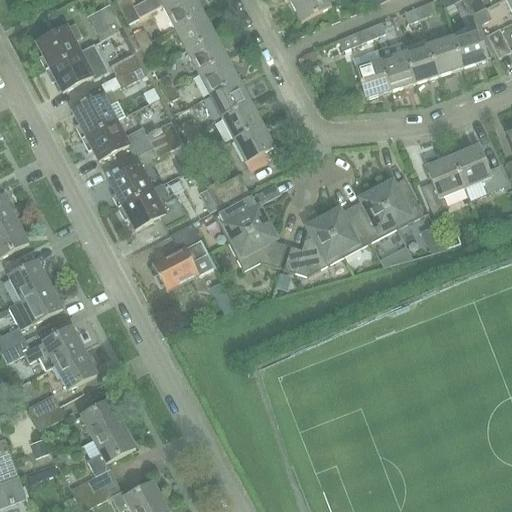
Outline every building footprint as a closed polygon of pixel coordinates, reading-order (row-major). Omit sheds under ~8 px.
[(114,0),(128,27),(139,21),(127,0),(114,0)] [(157,0),(163,10),(181,0),(157,0)] [(181,0),(163,10),(174,32),(204,16),(195,0),(181,0)] [(302,27),(332,11),(326,0),(298,0),(290,4),(302,27)] [(372,0),(377,9),(394,0),(372,0)] [(460,0),(440,0),(439,1),(445,12),(462,3),(460,0)] [(417,12),(420,23),(433,18),(428,7),(417,12)] [(101,45),(123,34),(109,9),(88,21),(101,45)] [(486,11),(475,17),(481,29),(492,23),(486,11)] [(409,28),(420,23),(417,12),(405,17),(409,28)] [(174,32),(186,55),(216,38),(204,16),(174,32)] [(40,62),(46,74),(82,55),(77,45),(83,41),(76,27),(70,31),(69,30),(36,47),(43,60),(40,62)] [(370,31),(374,42),(386,38),(381,27),(370,31)] [(358,36),(339,43),(344,54),(372,43),(374,42),(370,31),(358,36)] [(452,40),(463,73),(489,65),(487,61),(484,49),(478,31),(452,40)] [(145,33),(135,39),(140,49),(141,51),(151,45),(145,33)] [(487,39),(499,62),(511,56),(500,33),(487,39)] [(186,55),(198,77),(228,60),(216,38),(186,55)] [(428,47),(439,81),(463,73),(452,40),(428,47)] [(141,51),(147,62),(157,56),(151,45),(141,51)] [(378,54),(391,96),(415,88),(402,47),(378,54)] [(402,47),(415,88),(439,81),(428,47),(405,55),(402,47)] [(66,64),(46,74),(51,85),(55,83),(62,97),(95,80),(96,83),(109,76),(95,48),(82,55),(66,64)] [(487,49),(484,49),(487,61),(492,59),(487,49)] [(315,54),(303,59),(306,67),(318,62),(315,54)] [(366,104),(391,96),(378,54),(354,62),(356,70),(366,104)] [(135,56),(110,70),(116,81),(141,67),(135,56)] [(198,77),(209,99),(239,82),(228,60),(198,77)] [(141,67),(116,81),(122,92),(147,79),(141,67)] [(158,83),(164,96),(175,90),(169,78),(158,83)] [(209,99),(221,121),(223,120),(251,104),(239,82),(209,99)] [(164,96),(170,106),(181,100),(175,90),(164,96)] [(73,116),(80,129),(76,131),(82,143),(118,124),(127,118),(114,95),(105,99),(73,116)] [(221,121),(233,143),(263,127),(251,104),(223,120),(221,121)] [(181,128),(188,140),(198,134),(192,122),(181,128)] [(131,149),(118,124),(82,143),(88,154),(92,152),(99,166),(131,149)] [(171,125),(146,138),(152,150),(177,136),(171,125)] [(233,143),(245,167),(276,151),(263,127),(233,143)] [(204,145),(198,134),(188,140),(193,151),(204,145)] [(177,136),(152,150),(159,162),(184,148),(177,136)] [(453,160),(466,193),(482,187),(487,198),(508,189),(500,169),(489,174),(479,150),(453,160)] [(187,159),(174,166),(180,178),(193,171),(187,159)] [(448,211),(444,202),(466,193),(453,160),(426,171),(432,186),(421,191),(432,217),(448,211)] [(112,200),(118,212),(160,189),(154,192),(141,168),(109,185),(116,198),(112,200)] [(207,191),(219,211),(248,195),(245,189),(239,178),(221,188),(219,184),(207,191)] [(393,225),(397,233),(424,219),(405,182),(394,187),(393,185),(377,194),(393,225)] [(160,189),(118,212),(124,223),(128,221),(135,235),(160,221),(166,233),(188,221),(177,201),(169,205),(160,189)] [(351,210),(371,247),(397,233),(393,225),(377,194),(360,203),(361,205),(351,210)] [(0,201),(0,231),(17,223),(4,199),(0,201)] [(223,217),(215,221),(217,225),(219,229),(223,237),(230,248),(269,227),(268,225),(261,213),(260,211),(259,208),(256,209),(252,201),(250,203),(223,217)] [(214,206),(207,210),(210,216),(217,212),(218,212),(215,206),(214,206)] [(325,225),(344,262),(371,247),(351,210),(342,216),(340,213),(324,222),(325,225)] [(292,250),(285,274),(308,281),(344,262),(325,225),(324,222),(307,231),(308,233),(302,253),(292,250)] [(0,262),(29,247),(17,225),(17,223),(0,231),(0,262)] [(153,270),(158,279),(155,280),(161,291),(164,289),(167,296),(213,271),(216,270),(193,227),(171,239),(177,250),(184,247),(187,253),(186,253),(153,270)] [(230,248),(244,276),(262,267),(280,273),(288,249),(275,245),(278,244),(269,227),(230,248)] [(434,228),(421,235),(432,257),(446,253),(445,250),(434,228)] [(7,281),(20,305),(51,289),(38,265),(7,281)] [(8,311),(19,333),(20,334),(32,328),(33,329),(63,313),(51,289),(20,305),(8,311)] [(231,300),(219,306),(225,317),(237,310),(231,300)] [(1,357),(0,357),(6,368),(7,368),(26,358),(29,365),(40,360),(46,373),(53,369),(54,371),(85,355),(72,330),(41,346),(30,352),(25,344),(20,346),(1,357)] [(0,357),(25,344),(20,334),(19,333),(0,342),(0,357)] [(95,374),(85,355),(54,371),(67,395),(98,379),(95,374)] [(29,411),(35,423),(60,410),(54,399),(29,411)] [(80,420),(93,444),(124,428),(113,408),(111,404),(80,420)] [(60,410),(35,423),(40,434),(65,422),(60,410)] [(71,494),(77,504),(116,484),(113,477),(107,468),(136,453),(134,449),(124,428),(93,444),(100,458),(87,465),(95,480),(71,494)] [(0,487),(19,481),(5,443),(0,444),(0,487)] [(44,443),(31,447),(36,462),(49,457),(44,443)] [(53,471),(37,477),(40,485),(56,479),(53,471)] [(0,511),(2,511),(27,504),(19,481),(0,487),(0,511)] [(163,511),(166,511),(156,491),(154,486),(125,500),(116,484),(77,504),(80,511),(90,511),(111,501),(116,511),(163,511)]
